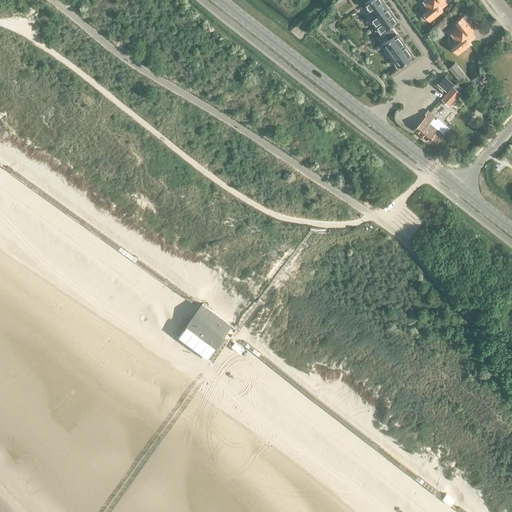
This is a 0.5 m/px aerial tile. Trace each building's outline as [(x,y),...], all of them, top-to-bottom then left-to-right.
[(369,0),(365,3),(373,15),(386,6),(382,0),(369,0)] [(424,0),(424,1),(430,8),(423,14),(420,17),(424,21),(427,19),(429,21),(435,16),(438,16),(439,13),(442,10),(440,6),(444,3),(441,0),(424,0)] [(370,17),(375,25),(380,21),(392,13),(386,6),(373,15),(370,17)] [(392,13),(380,21),(375,25),(381,32),(397,20),(392,13)] [(451,46),(457,53),(463,48),(466,49),(467,46),(471,42),(468,39),(472,36),(469,31),(472,29),(472,28),(477,24),(468,13),(463,17),(462,16),(455,22),(460,27),(452,33),(458,41),(451,46)] [(392,27),(384,33),(388,39),(382,44),(398,66),(412,55),(392,27)] [(459,80),(466,75),(455,63),(449,68),(459,80)] [(453,85),(441,99),(448,106),(461,92),(453,85)] [(426,115),(414,129),(428,141),(431,137),(438,142),(449,128),(434,116),(429,112),(428,110),(425,113),(426,115)] [(217,347),(231,326),(201,304),(186,324),(217,347)]
